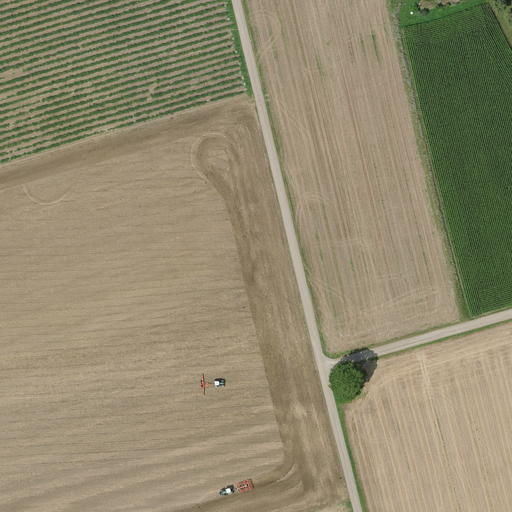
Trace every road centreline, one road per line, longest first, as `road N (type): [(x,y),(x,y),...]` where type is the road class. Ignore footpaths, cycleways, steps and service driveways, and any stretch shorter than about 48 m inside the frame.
road 1 (track): [(238,0),(359,511)]
road 2 (track): [(511,314),(324,367)]
